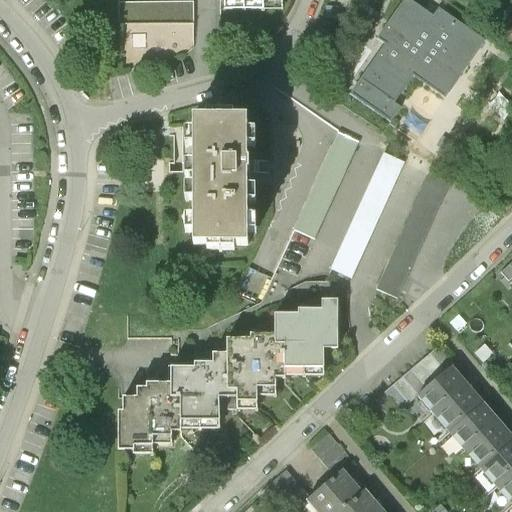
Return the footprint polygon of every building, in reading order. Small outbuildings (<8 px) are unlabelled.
[(435,18),(408,0),(407,0),(380,40),(388,46),(363,82),(396,104),(414,77),(445,98),(485,41),(440,10),(435,18)] [(119,3),(119,25),(193,25),(193,2),(119,3)] [(193,120),(194,250),(250,250),(249,176),(251,175),(251,163),(249,163),(249,120),(193,120)] [(295,232),(315,241),(359,144),(339,135),(295,232)] [(384,155),(324,284),(349,284),(405,165),(384,155)] [(450,185),(430,176),(377,292),(397,302),(450,185)] [(511,288),(511,287),(511,267),(501,278),(511,288)] [(275,317),(275,337),(276,346),(285,346),(285,370),(323,370),(323,351),(338,351),(338,302),(322,302),(323,311),(299,312),(299,317),(275,317)] [(285,380),(285,370),(285,346),(276,346),(275,337),(251,337),(251,341),(227,341),(227,355),(228,399),(237,399),(237,404),(257,404),(256,389),(275,389),(274,380),(285,380)] [(391,421),(419,396),(451,369),(454,366),(438,349),(375,403),(391,421)] [(218,399),(228,399),(227,355),(213,355),(213,365),(194,365),(194,370),(170,370),(170,385),(171,399),(180,399),(180,424),(218,423),(218,399)] [(419,396),(435,415),(467,387),(451,369),(419,396)] [(180,433),(180,424),(180,399),(171,399),(170,385),(146,385),(146,390),(136,390),(136,400),(122,400),(122,413),(118,413),(118,453),(132,453),(132,448),(152,447),(151,438),(170,437),(170,433),(180,433)] [(483,406),(467,387),(435,415),(451,433),(483,406)] [(499,424),(483,406),(451,433),(467,452),(499,424)] [(511,444),(511,438),(499,424),(467,452),(483,470),(511,444)] [(311,452),(334,479),(342,472),(352,463),(329,436),(311,452)] [(511,444),(483,470),(499,489),(511,477),(511,444)] [(315,511),(341,511),(362,494),(342,472),(334,479),(310,500),(307,502),(315,511)] [(289,511),(296,511),(307,502),(310,500),(286,473),(269,488),(289,511)] [(511,477),(499,489),(511,503),(511,477)] [(341,511),(383,511),(365,492),(362,494),(341,511)]
